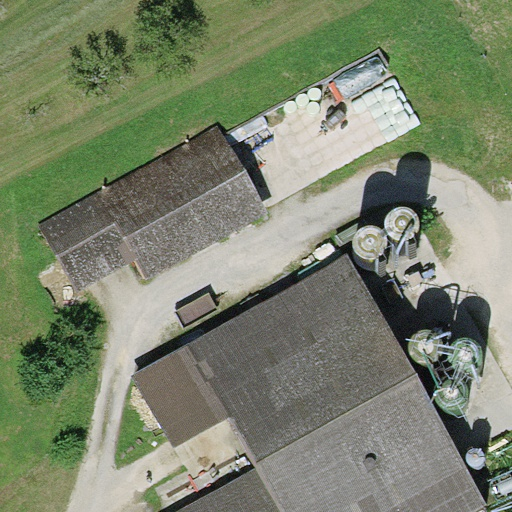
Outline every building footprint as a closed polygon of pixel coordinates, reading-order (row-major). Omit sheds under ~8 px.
[(211,126),(45,218),(84,289),(124,266),(138,291),(264,220),(211,126)] [(415,247),(420,239),(421,235),(415,222),(403,217),(398,218),(390,222),(385,235),(389,246),(390,247),(403,252),(415,247)] [(383,266),(387,258),(388,253),(383,241),(370,236),(365,236),(357,241),(352,254),(357,265),(358,266),(370,271),(383,266)] [(353,261),(131,380),(169,450),(222,421),(251,474),(182,511),(480,511),(487,509),(353,261)] [(438,366),(442,358),(443,353),(438,341),(425,335),(420,336),(412,341),(408,349),(407,353),(412,365),(413,366),(425,371),(430,370),(438,366)] [(463,413),(467,405),(468,400),(463,388),(450,382),(445,383),(437,388),(433,396),(432,400),(437,412),(438,413),(450,418),(455,418),(463,413)]
